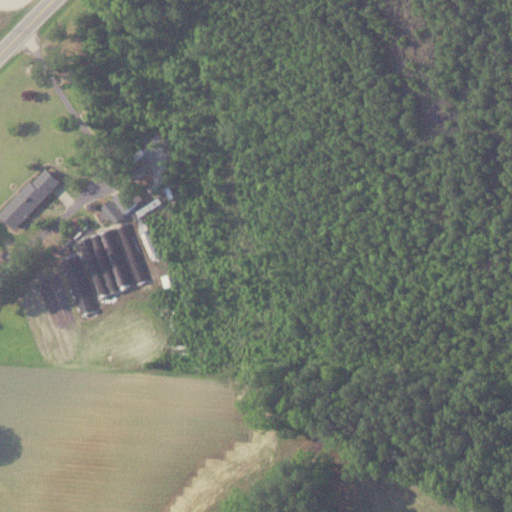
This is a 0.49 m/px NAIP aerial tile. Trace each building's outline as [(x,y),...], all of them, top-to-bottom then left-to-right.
[(0,214),(16,229),(62,181),(46,166),(0,214)] [(116,197),(128,212),(147,197),(134,182),(116,197)] [(104,206),(117,223),(126,216),(113,198),(104,206)] [(118,225),(129,221),(150,278),(138,282),(118,225)] [(103,232),(114,227),(135,284),(124,288),(103,232)] [(142,232),(150,255),(158,252),(150,229),(142,232)] [(92,235),(103,232),(124,288),(113,293),(92,235)] [(82,239),(103,297),(113,293),(92,235),(82,239)] [(79,252),(100,308),(83,315),(61,259),(79,252)]
